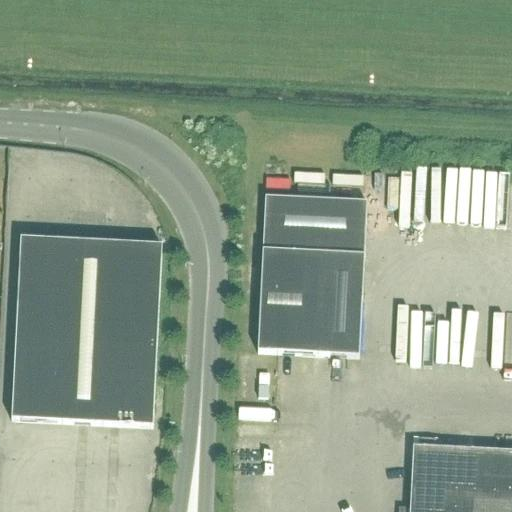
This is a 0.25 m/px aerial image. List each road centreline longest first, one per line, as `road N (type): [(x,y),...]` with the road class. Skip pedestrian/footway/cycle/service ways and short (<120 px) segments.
road 1 (primary): [(191,511),(207,283),(193,207),(154,158),(116,137),(0,124)]
road 2 (unknown): [(382,396),(382,294),(396,273),(418,267),(511,275)]
road 3 (unknown): [(511,404),(382,396)]
